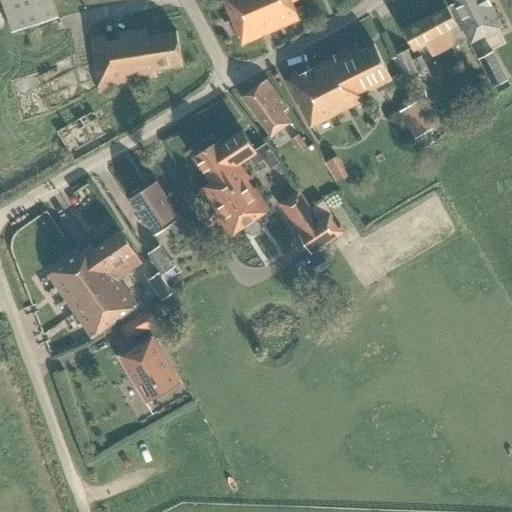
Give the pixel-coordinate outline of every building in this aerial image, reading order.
[(1,0),(12,33),(59,17),(53,0),(1,0)] [(222,0),(242,45),(300,20),(292,2),(296,0),(222,0)] [(488,0),(455,0),(456,2),(450,5),(470,44),(502,27),(488,0)] [(464,41),(447,7),(404,29),(414,49),(424,43),(432,58),(464,41)] [(182,66),(177,31),(151,35),(150,30),(95,39),(104,94),(111,93),(111,84),(129,81),(130,83),(140,81),(140,79),(158,76),(157,70),(182,66)] [(333,58),(287,81),(310,127),(365,99),(363,96),(393,82),(374,44),(355,54),(351,46),(331,56),(333,58)] [(395,55),(403,72),(405,77),(416,71),(419,77),(429,72),(421,56),(412,60),(407,49),(395,55)] [(492,52),(479,59),(490,80),(504,73),(492,52)] [(267,79),(241,97),(270,141),(292,127),(284,118),(289,113),(267,79)] [(434,128),(419,101),(399,112),(415,139),(434,128)] [(117,137),(101,108),(90,114),(90,112),(57,130),(74,160),(117,137)] [(214,213),(229,236),(270,211),(255,188),(253,190),(247,181),(249,180),(240,165),(257,153),(242,131),(221,144),(219,141),(193,157),(210,182),(199,190),(203,196),(205,195),(216,211),(214,213)] [(299,135),(290,140),(299,153),(308,148),(299,135)] [(336,153),(325,158),(335,180),(347,174),(336,153)] [(179,217),(156,182),(143,190),(141,187),(132,193),(134,196),(131,198),(154,235),(171,224),(178,234),(188,228),(180,216),(179,217)] [(319,220),(310,208),(298,189),(277,203),(310,254),(343,232),(330,212),(319,220)] [(118,281),(120,280),(143,264),(120,231),(96,248),(95,249),(118,281)] [(95,249),(96,248),(93,244),(48,275),(92,338),(138,306),(120,280),(118,281),(95,249)] [(175,267),(160,245),(148,254),(162,276),(175,267)] [(173,293),(159,274),(149,281),(162,301),(173,293)] [(313,283),(323,298),(330,293),(321,278),(313,283)] [(143,315),(121,325),(128,339),(150,329),(143,315)] [(179,381),(154,338),(118,358),(144,401),(179,381)]
